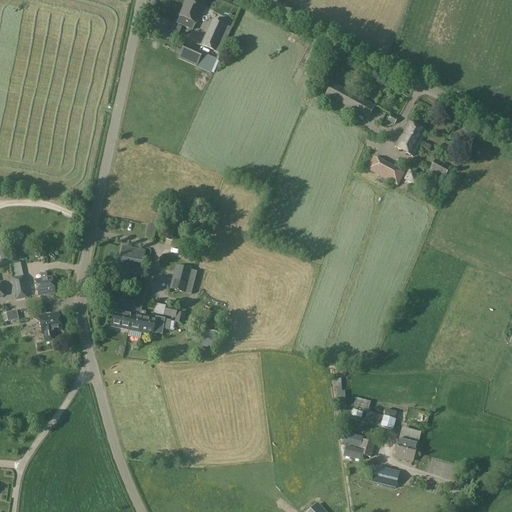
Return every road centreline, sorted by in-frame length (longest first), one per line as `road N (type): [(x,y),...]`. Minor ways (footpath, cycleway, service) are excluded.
road 1 (unclassified): [(92,365),(81,282),(141,0)]
road 2 (unclassified): [(511,134),(263,0)]
road 3 (unclassified): [(92,365),(19,471),(13,511)]
road 4 (unclassified): [(141,511),(92,365)]
road 5 (unclassified): [(446,511),(472,491),(378,461)]
